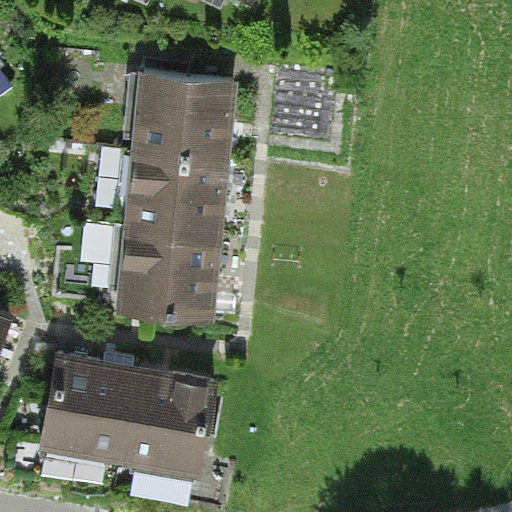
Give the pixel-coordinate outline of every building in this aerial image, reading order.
[(228,0),(173,0),(218,21),(228,0)] [(235,75),(146,66),(139,146),(227,155),(235,75)] [(227,155),(139,146),(131,223),(220,231),(227,155)] [(220,231),(131,223),(123,302),(212,311),(220,231)] [(0,341),(11,311),(0,307),(0,341)] [(138,365),(59,351),(44,437),(122,451),(138,365)] [(216,379),(138,365),(122,451),(201,465),(216,379)]
